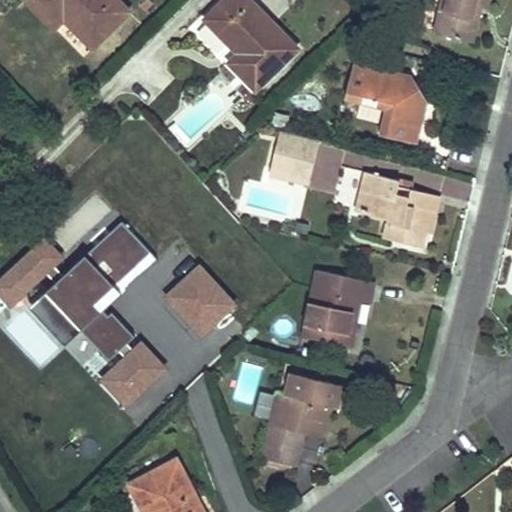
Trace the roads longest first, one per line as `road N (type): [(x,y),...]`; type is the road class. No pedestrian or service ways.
road 1 (residential): [(511,139),(452,398)]
road 2 (residential): [(452,398),(416,447),(329,511)]
